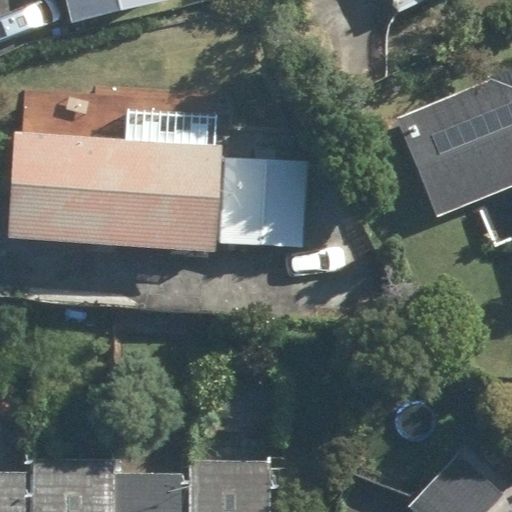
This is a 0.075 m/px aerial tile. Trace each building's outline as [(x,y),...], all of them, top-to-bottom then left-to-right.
[(177,0),(69,0),(77,29),(177,1),(177,0)] [(400,0),(408,12),(431,0),(400,0)] [(511,67),(440,96),(499,247),(511,242),(511,67)] [(312,249),(318,166),(229,159),(230,146),(218,145),(222,89),(98,85),(98,92),(27,90),(29,130),(21,130),(12,236),(222,252),(222,242),(312,249)] [(194,460),(194,476),(121,475),(121,454),(41,452),(40,473),(0,472),(0,511),(275,511),(276,462),(194,460)] [(434,511),(489,511),(505,497),(463,456),(421,499),(434,511)]
